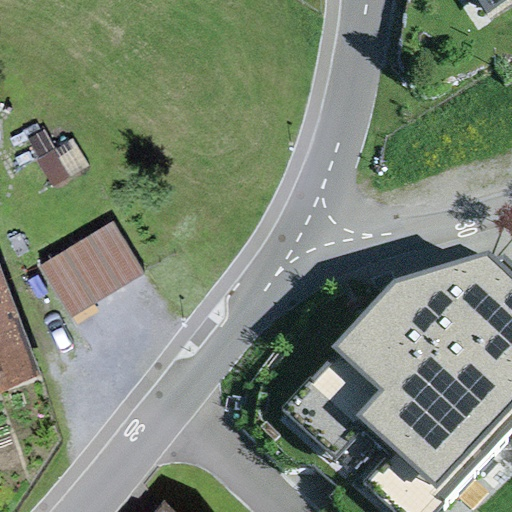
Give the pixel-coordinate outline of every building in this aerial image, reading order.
[(511,0),(469,0),(487,27),(511,11),(511,0)] [(45,130),(25,143),(54,189),(90,166),(74,139),(57,149),(45,130)] [(385,169),(370,174),(379,199),(394,194),(385,169)] [(115,223),(43,265),(72,314),(144,272),(115,223)] [(0,261),(0,386),(40,372),(0,261)] [(374,502),(385,511),(445,511),(511,440),(511,285),(501,277),(398,311),(292,425),(337,467),(359,444),(396,478),(374,502)] [(175,511),(164,502),(156,511),(175,511)]
